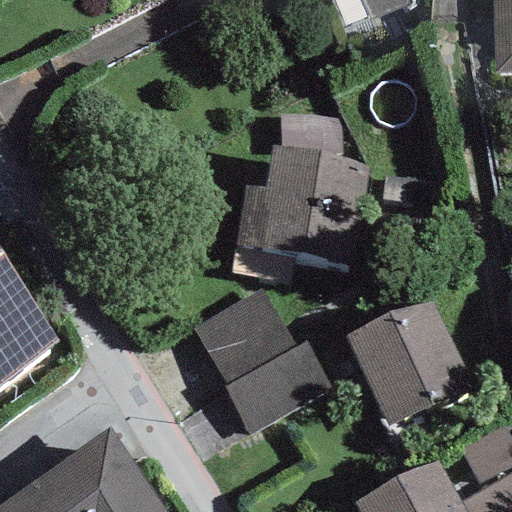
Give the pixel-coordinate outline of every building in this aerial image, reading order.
[(363,0),(374,23),(410,8),(409,0),(363,0)] [(263,198),(241,195),(231,253),(351,273),(368,170),(270,154),(263,198)] [(0,396),(62,354),(0,263),(0,396)] [(260,289),(186,334),(250,438),(331,389),(305,346),(298,351),(260,289)] [(434,304),(344,346),(385,433),(474,392),(434,304)] [(460,502),(437,463),(350,511),(511,511),(511,441),(502,425),(453,453),(476,493),(460,502)] [(166,511),(126,440),(0,511),(166,511)]
